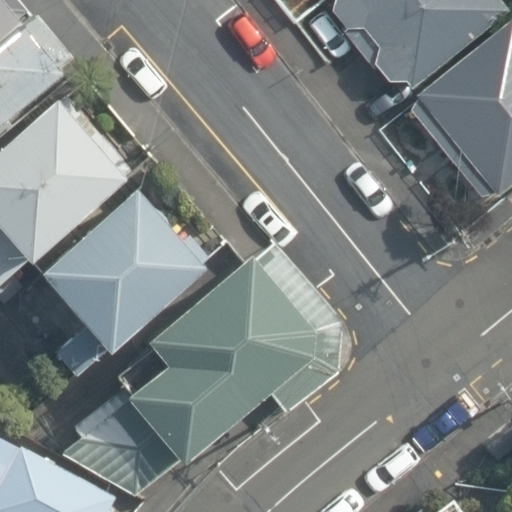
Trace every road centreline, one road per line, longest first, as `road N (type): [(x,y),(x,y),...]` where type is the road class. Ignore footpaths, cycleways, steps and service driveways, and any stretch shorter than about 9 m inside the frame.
road 1 (residential): [(166,0),(455,357)]
road 2 (tertiary): [(455,357),(277,511)]
